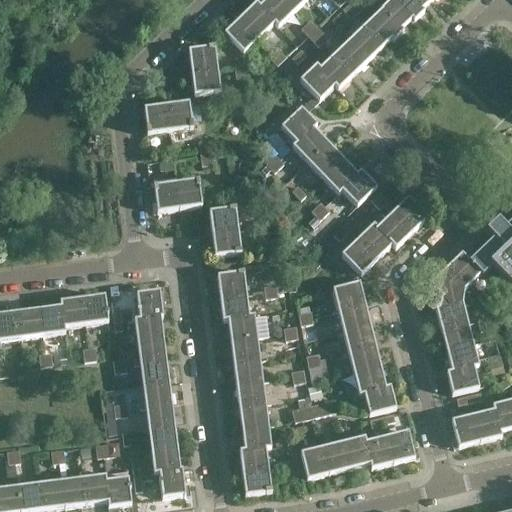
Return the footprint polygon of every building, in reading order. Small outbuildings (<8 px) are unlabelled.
[(293,16),(277,0),(270,0),(259,11),(274,27),(274,28),(277,32),(293,16)] [(309,1),(307,0),(277,0),(293,16),(309,1)] [(339,10),(348,2),(346,0),(340,0),(334,6),(339,10)] [(412,27),(424,16),(421,14),(427,8),(419,0),(395,0),(393,2),(390,4),(387,7),(380,14),(381,15),(366,29),(385,49),(391,43),(393,45),(404,35),(402,32),(407,28),(410,25),(412,27)] [(347,19),(356,10),(352,5),(343,14),(347,19)] [(274,27),(259,11),(256,7),(240,23),(259,42),(274,28),(274,27)] [(352,24),(361,15),(356,10),(347,19),(352,24)] [(259,42),(240,23),(224,38),(243,58),(259,42)] [(304,37),(314,28),(309,23),(300,32),(304,37)] [(309,42),(318,33),(314,28),(304,37),(309,42)] [(385,49),(366,29),(350,44),(369,64),(385,49)] [(313,46),(323,37),(318,33),(309,42),(313,46)] [(318,51),(327,42),(323,37),(313,46),(318,51)] [(369,64),(350,44),(335,59),(354,79),(369,64)] [(235,52),(229,46),(223,51),(229,58),(235,52)] [(217,74),(214,51),(191,55),(191,51),(187,51),(188,55),(190,77),(217,74)] [(272,66),(282,57),(277,52),(268,61),(272,66)] [(296,68),(305,59),(301,54),(291,63),(296,68)] [(277,70),(286,61),(282,57),(272,66),(277,70)] [(354,79),(335,59),(320,73),(319,74),(335,90),(334,91),(337,94),(354,79)] [(248,83),(246,70),(240,71),(242,83),(248,83)] [(335,90),(319,74),(320,73),(316,70),(299,86),(319,106),(334,91),(335,90)] [(242,83),(240,71),(233,71),(235,84),(242,83)] [(220,96),(217,74),(190,77),(193,100),(220,96)] [(192,133),(188,108),(188,107),(166,110),(169,136),(192,133)] [(169,136),(166,110),(147,112),(146,108),(143,109),(147,139),(169,136)] [(313,133),(316,130),(300,113),(280,132),(295,148),(296,148),(312,133),(313,133)] [(327,148),(313,133),(312,133),(296,148),(295,148),(292,151),(307,167),(327,148)] [(265,148),(276,160),(280,156),(278,153),(286,146),(278,136),(265,148)] [(322,183),(342,164),(327,148),(307,167),(322,183)] [(281,172),(276,167),(272,162),(267,167),(276,176),(281,172)] [(211,170),(210,163),(198,165),(199,171),(211,170)] [(357,179),(342,164),(322,183),(338,199),(341,196),(341,195),(357,179)] [(276,176),(267,167),(263,171),(271,181),(276,176)] [(356,211),(376,192),(360,175),(357,179),(341,195),(341,196),(356,211)] [(202,211),(198,184),(176,187),(179,214),(202,211)] [(179,214),(176,187),(153,190),(157,221),(161,220),(160,217),(179,214)] [(301,202),(292,193),(287,197),(296,206),(301,202)] [(374,209),(383,200),(379,196),(370,205),(374,209)] [(379,214),(388,205),(383,200),(374,209),(379,214)] [(427,222),(408,202),(392,218),(411,238),(427,222)] [(328,217),(319,207),(310,217),(319,226),(328,217)] [(238,235),(235,214),(235,213),(208,216),(211,239),(238,235)] [(411,238),(392,218),(377,233),(376,233),(392,249),(391,250),(395,253),(411,238)] [(348,236),(356,228),(351,222),(342,231),(348,236)] [(511,224),(505,231),(498,223),(486,235),(494,243),(511,261),(511,224)] [(269,238),(269,231),(268,225),(261,226),(263,238),(269,238)] [(263,238),(261,226),(255,226),(256,239),(263,238)] [(392,249),(376,233),(377,233),(373,229),(357,245),(376,264),(391,250),(392,249)] [(339,245),(348,236),(342,231),(333,239),(339,245)] [(240,258),(238,235),(211,239),(214,264),(217,264),(217,261),(240,258)] [(511,286),(511,261),(494,243),(469,266),(480,278),(483,281),(494,271),(511,287),(511,286)] [(376,264),(357,245),(341,260),(360,280),(376,264)] [(480,278),(469,266),(461,258),(445,274),(464,293),(480,278)] [(462,308),(464,293),(445,274),(429,289),(438,299),(432,305),(434,315),(435,315),(462,308)] [(246,300),(243,277),(217,281),(219,303),(246,300)] [(364,309),(359,287),(332,294),(338,316),(364,309)] [(271,303),(269,290),(263,291),(265,304),(271,303)] [(277,302),(277,296),(276,290),(269,290),(271,303),(277,302)] [(162,322),(159,296),(136,299),(139,324),(160,322),(162,322)] [(108,327),(104,300),(82,303),(85,329),(108,327)] [(249,322),(249,321),(246,300),(219,303),(222,326),(227,325),(227,324),(249,322)] [(487,314),(493,303),(489,300),(483,311),(487,314)] [(85,329),(82,303),(59,306),(60,311),(61,311),(63,332),(64,332),(85,329)] [(492,316),(498,305),(493,303),(487,314),(492,316)] [(467,329),(462,308),(435,315),(440,335),(467,329)] [(370,330),(364,309),(338,316),(343,337),(370,330)] [(61,311),(60,311),(40,314),(43,340),(65,338),(64,332),(63,332),(61,311)] [(120,323),(118,311),(111,312),(113,324),(120,323)] [(43,340),(40,314),(17,317),(20,343),(43,340)] [(313,329),(312,322),(311,316),(305,318),(307,330),(313,329)] [(0,345),(20,343),(17,317),(0,319),(0,345)] [(307,330),(305,318),(298,319),(301,331),(307,330)] [(257,343),(254,321),(254,320),(249,321),(249,322),(227,324),(227,325),(230,346),(257,343)] [(163,343),(160,322),(139,324),(134,324),(136,347),(163,343)] [(122,335),(121,327),(120,323),(113,324),(115,336),(122,335)] [(494,335),(490,323),(484,324),(487,337),(494,335)] [(487,337),(484,324),(478,326),(481,338),(487,337)] [(472,349),(467,329),(440,335),(446,356),(472,349)] [(375,351),(370,330),(343,337),(348,357),(375,351)] [(298,344),(295,331),(289,333),(291,345),(298,344)] [(291,345),(289,333),(282,334),(285,346),(291,345)] [(166,365),(163,343),(136,347),(139,369),(166,365)] [(259,365),(257,343),(230,346),(233,368),(259,365)] [(478,370),(472,349),(446,356),(451,376),(451,377),(473,371),(473,372),(478,370)] [(380,372),(375,351),(348,357),(353,378),(380,372)] [(95,359),(95,352),(82,354),(83,360),(95,359)] [(52,364),(52,358),(39,359),(40,366),(52,364)] [(503,370),(499,358),(493,359),(496,372),(503,370)] [(96,365),(95,359),(83,360),(83,367),(96,365)] [(321,371),(320,364),(319,359),(313,360),(315,373),(321,371)] [(496,372),(493,359),(487,361),(490,373),(496,372)] [(315,373),(313,360),(306,361),(309,374),(315,373)] [(53,371),(52,364),(40,366),(40,372),(53,371)] [(127,377),(127,370),(126,364),(119,365),(121,377),(127,377)] [(121,377),(119,365),(113,366),(114,378),(121,377)] [(169,387),(166,365),(139,369),(142,391),(169,387)] [(262,387),(259,365),(233,368),(236,390),(262,387)] [(478,393),(473,372),(473,371),(451,377),(451,376),(446,377),(451,400),(478,393)] [(385,392),(380,372),(353,378),(359,400),(363,399),(363,398),(385,393),(385,392)] [(306,387),(303,375),(297,376),(299,389),(306,387)] [(299,389),(297,376),(290,377),(293,390),(299,389)] [(502,393),(511,386),(511,384),(509,381),(498,388),(502,393)] [(171,409),(169,387),(142,391),(145,412),(171,409)] [(265,408),(262,387),(236,390),(238,412),(265,408)] [(395,413),(390,392),(390,391),(385,392),(385,393),(363,398),(363,399),(369,420),(395,413)] [(481,405),(480,397),(468,400),(469,407),(481,405)] [(469,407),(468,400),(456,403),(458,410),(469,407)] [(511,433),(511,404),(492,410),(493,415),(499,437),(500,437),(511,433)] [(335,418),(332,406),(327,407),(330,420),(335,418)] [(330,420),(327,407),(321,409),(324,421),(330,420)] [(128,421),(128,415),(127,408),(120,409),(122,422),(128,421)] [(268,430),(265,408),(238,412),(241,434),(268,430)] [(122,422),(120,409),(114,410),(116,422),(122,422)] [(174,431),(171,409),(145,412),(148,434),(174,431)] [(324,421),(321,409),(315,410),(318,423),(324,421)] [(318,423),(315,410),(310,411),(313,424),(318,423)] [(313,424),(310,411),(304,413),(307,425),(313,424)] [(307,425),(304,413),(298,414),(301,427),(307,425)] [(301,427),(298,414),(293,415),(296,428),(301,427)] [(499,437),(493,415),(473,420),(479,447),(501,441),(500,437),(499,437)] [(395,427),(393,420),(381,423),(383,430),(395,427)] [(479,447),(473,420),(451,425),(458,452),(479,447)] [(383,430),(381,423),(369,426),(371,433),(383,430)] [(271,453),(268,430),(241,434),(244,455),(244,456),(265,453),(265,454),(271,453)] [(177,453),(174,431),(148,434),(150,456),(177,453)] [(414,463),(408,436),(386,441),(392,468),(414,463)] [(130,449),(129,437),(121,438),(123,450),(130,449)] [(392,468),(386,441),(365,446),(365,447),(370,469),(369,469),(371,474),(392,468)] [(370,469),(365,447),(365,446),(364,442),(343,447),(349,474),(369,469),(370,469)] [(349,474),(343,447),(322,452),(328,479),(349,474)] [(108,456),(107,449),(94,451),(95,457),(108,456)] [(328,479),(322,452),(300,458),(306,484),(328,479)] [(180,474),(177,453),(150,456),(153,479),(158,478),(158,477),(180,474)] [(268,475),(265,454),(265,453),(244,456),(244,455),(239,455),(242,478),(268,475)] [(20,461),(19,455),(6,457),(7,463),(20,461)] [(64,461),(63,455),(50,456),(51,463),(64,461)] [(109,462),(108,456),(95,457),(96,464),(109,462)] [(20,468),(20,461),(7,463),(8,469),(20,468)] [(65,468),(64,461),(51,463),(52,469),(65,468)] [(298,471),(297,464),(284,467),(286,474),(298,471)] [(140,479),(138,467),(131,468),(133,480),(140,479)] [(300,477),(298,471),(286,474),(287,480),(300,477)] [(185,500),(182,474),(180,474),(158,477),(158,478),(162,503),(185,500)] [(271,497),(268,475),(242,478),(245,500),(271,497)] [(142,492),(140,479),(133,480),(135,493),(142,492)] [(108,507),(105,485),(106,485),(105,480),(82,483),(86,510),(107,507),(108,507)] [(108,511),(131,509),(129,493),(130,493),(130,490),(129,490),(128,482),(106,485),(105,485),(108,507),(107,507),(107,511),(108,511)] [(66,511),(86,510),(82,483),(60,486),(63,511),(66,511)] [(63,511),(60,486),(39,489),(41,511),(63,511)] [(41,511),(39,489),(17,491),(19,511),(41,511)] [(0,511),(19,511),(17,491),(0,493),(0,511)]
